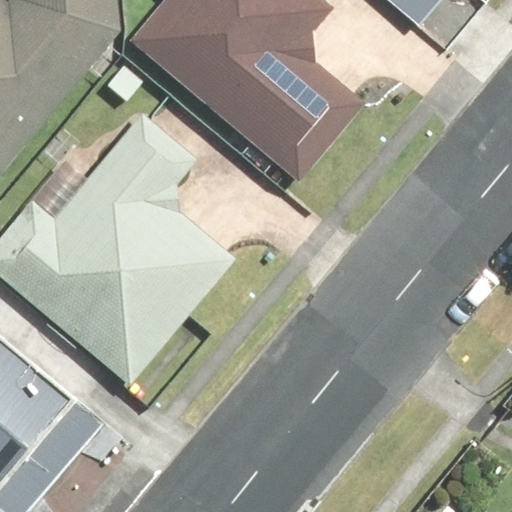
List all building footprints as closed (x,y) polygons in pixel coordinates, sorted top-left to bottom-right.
[(122,0),(0,0),(0,178),(125,32),(122,0)] [(332,0),(168,0),(136,35),(299,183),(371,103),(303,42),(338,4),(332,0)] [(392,0),(442,50),(486,6),(480,0),(392,0)] [(172,341),(244,255),(173,195),(202,162),(147,116),(61,217),(40,199),(0,246),(0,266),(123,370),(118,376),(142,396),(182,349),(172,341)] [(0,417),(38,450),(83,396),(0,325),(0,417)] [(0,494),(38,450),(0,417),(0,494)]
